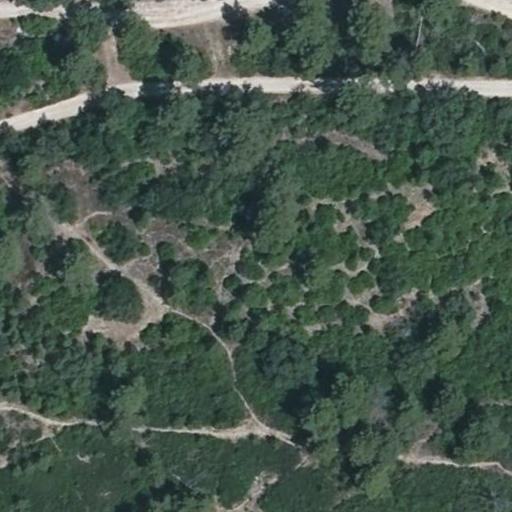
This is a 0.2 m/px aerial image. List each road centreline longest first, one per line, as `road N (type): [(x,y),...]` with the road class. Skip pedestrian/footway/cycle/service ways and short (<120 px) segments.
road 1 (track): [(0,123),(154,83),(511,89)]
road 2 (track): [(265,0),(149,11),(0,11)]
